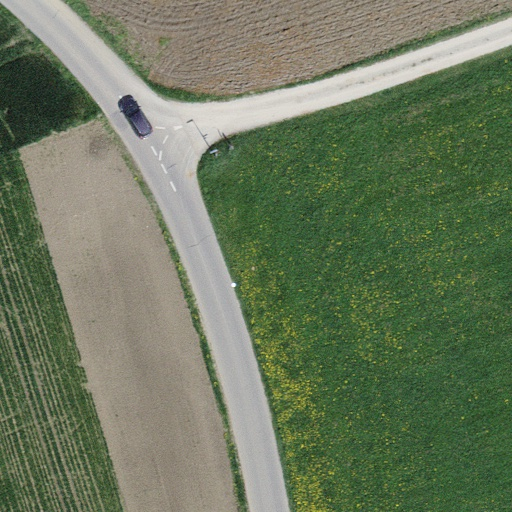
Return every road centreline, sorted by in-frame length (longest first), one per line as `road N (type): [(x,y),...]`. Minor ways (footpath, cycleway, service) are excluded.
road 1 (unclassified): [(30,0),(149,138),(187,215),(243,384),(270,511)]
road 2 (track): [(149,138),(511,31)]
